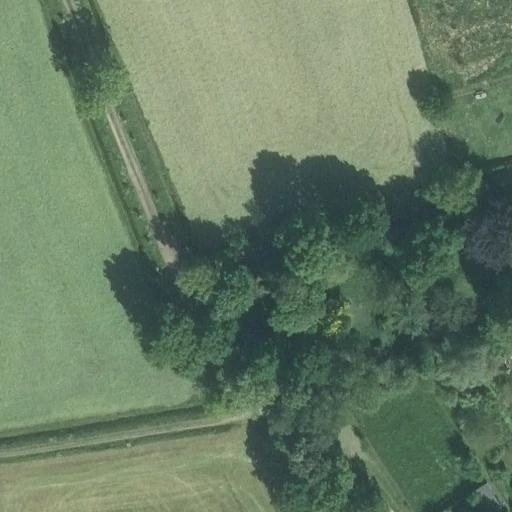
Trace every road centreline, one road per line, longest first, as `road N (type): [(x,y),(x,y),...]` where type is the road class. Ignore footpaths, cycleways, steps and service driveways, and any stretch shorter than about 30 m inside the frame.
road 1 (track): [(64,0),(181,280),(339,511)]
road 2 (track): [(511,155),(161,242)]
road 3 (track): [(254,395),(0,432)]
